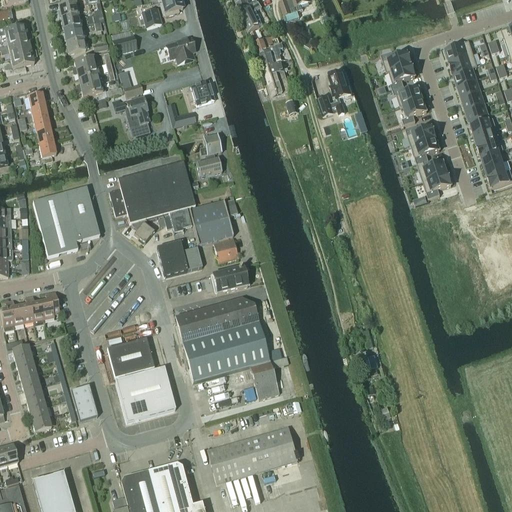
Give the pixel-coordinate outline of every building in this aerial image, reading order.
[(28,4),(27,0),(2,0),(4,9),(28,4)] [(86,9),(96,7),(95,3),(99,2),(98,0),(84,0),(85,4),(86,9)] [(182,12),(182,11),(179,0),(176,0),(161,4),(166,20),(178,16),(178,13),(182,12)] [(254,0),(247,0),(235,4),(239,13),(249,34),(259,29),(253,15),(261,11),(258,5),(257,5),(254,0)] [(299,20),(298,16),(297,14),(302,12),(300,7),(309,4),(308,0),(291,0),(292,1),(278,5),(283,19),(285,18),(285,20),(287,24),(299,20)] [(60,21),(77,17),(77,15),(80,10),(79,6),(75,6),(75,5),(58,9),(60,21)] [(0,27),(13,25),(10,10),(0,11),(0,27)] [(157,11),(141,16),(145,32),(162,27),(157,11)] [(63,33),(80,29),(77,17),(60,21),(63,33)] [(17,31),(16,26),(0,29),(0,38),(4,38),(5,43),(30,38),(30,34),(26,35),(25,29),(17,31)] [(65,45),(82,41),(80,29),(63,33),(65,45)] [(511,29),(500,34),(505,46),(511,43),(511,29)] [(253,43),(258,41),(254,33),(249,36),(253,43)] [(1,54),(29,48),(28,42),(31,41),(30,38),(5,43),(7,49),(0,50),(1,54)] [(258,56),(268,53),(267,51),(275,48),(279,47),(277,41),(275,41),(274,38),(254,45),(258,56)] [(115,58),(137,53),(133,40),(112,46),(115,58)] [(68,57),(85,53),(82,41),(65,45),(68,57)] [(190,43),(165,50),(169,63),(175,61),(177,68),(192,63),(193,61),(191,56),(193,55),(192,51),(193,51),(193,50),(193,48),(192,45),(190,43)] [(468,44),(444,52),(448,65),(472,57),(468,44)] [(94,55),(107,52),(106,46),(92,49),(94,55)] [(268,53),(258,56),(260,62),(261,62),(263,69),(281,65),(279,58),(281,57),(279,52),(283,51),(281,46),(279,47),(275,48),(267,51),(268,53)] [(31,54),(29,48),(1,54),(2,58),(9,57),(10,62),(35,56),(34,53),(31,54)] [(392,55),(380,59),(386,77),(388,76),(411,68),(407,56),(393,61),(392,55)] [(7,80),(19,77),(18,70),(33,67),(32,61),(36,60),(35,56),(10,62),(11,68),(4,69),(7,80)] [(472,57),(448,65),(452,77),(476,69),(472,57)] [(72,75),(95,69),(93,60),(73,65),(74,71),(71,71),(72,75)] [(283,72),(281,65),(263,69),(265,79),(284,74),(287,73),(287,70),(283,72)] [(411,68),(388,76),(392,87),(390,88),(392,94),(403,90),(401,84),(414,80),(411,68)] [(97,78),(95,69),(72,75),(73,78),(76,78),(78,83),(97,78)] [(476,69),(452,77),(456,89),(476,82),(472,71),(476,69)] [(268,87),(286,82),(284,74),(265,79),(268,87)] [(338,101),(350,97),(343,74),(328,79),(331,89),(329,89),(333,100),(335,99),(337,104),(329,107),(327,99),(317,103),(322,120),(333,116),(331,111),(335,110),(338,118),(343,116),(340,108),(338,101)] [(76,92),(99,86),(97,78),(78,83),(79,88),(76,89),(76,92)] [(272,100),(290,95),(286,82),(268,87),(271,96),(272,100)] [(476,82),(456,89),(460,101),(480,94),(476,82)] [(207,85),(190,90),(196,109),(213,104),(207,85)] [(102,86),(99,86),(76,92),(77,96),(81,95),(82,100),(105,95),(102,86)] [(123,92),(126,101),(142,96),(139,88),(123,92)] [(403,90),(392,94),(394,100),(396,99),(400,111),(402,110),(422,103),(418,91),(405,96),(403,90)] [(120,91),(115,92),(106,94),(108,100),(121,97),(120,91)] [(480,94),(460,101),(464,113),(484,106),(480,94)] [(42,96),(27,100),(30,112),(45,109),(42,96)] [(104,101),(96,103),(98,112),(106,110),(104,101)] [(149,136),(146,126),(148,126),(145,116),(146,115),(142,102),(127,107),(126,105),(123,106),(119,107),(118,102),(112,104),(115,115),(127,111),(130,120),(135,140),(149,136)] [(406,122),(401,123),(403,129),(415,125),(413,120),(426,115),(422,103),(402,110),(406,122)] [(293,104),(286,106),(289,118),(297,115),(293,104)] [(484,106),(464,113),(468,125),(488,119),(484,106)] [(45,109),(30,112),(33,124),(47,121),(45,109)] [(195,119),(178,124),(180,129),(207,122),(205,116),(195,119)] [(47,121),(33,124),(36,136),(50,133),(47,121)] [(492,122),(470,129),(473,140),(496,133),(492,122)] [(416,129),(404,133),(410,150),(435,142),(431,130),(418,134),(416,129)] [(50,133),(36,136),(39,148),(53,145),(50,133)] [(496,133),(473,140),(476,150),(499,143),(496,133)] [(215,161),(214,157),(221,155),(217,138),(202,142),(204,152),(199,153),(200,160),(204,159),(205,164),(195,166),(199,181),(221,175),(217,161),(215,161)] [(435,142),(410,150),(416,168),(428,164),(426,158),(439,154),(435,142)] [(499,143),(476,150),(480,161),(500,154),(503,154),(499,143)] [(53,145),(39,148),(41,161),(51,158),(56,157),(53,145)] [(500,154),(480,161),(483,171),(501,165),(502,165),(504,165),(500,154)] [(428,164),(416,168),(422,185),(447,177),(443,165),(430,170),(428,164)] [(128,227),(130,226),(145,222),(168,216),(186,212),(194,209),(183,165),(116,182),(119,192),(108,195),(114,220),(125,217),(128,227)] [(501,165),(483,171),(487,181),(505,175),(502,165),(501,165)] [(505,175),(487,181),(490,192),(511,184),(511,181),(509,173),(505,175)] [(447,177),(422,185),(428,203),(439,199),(437,193),(451,189),(447,177)] [(196,184),(190,185),(192,192),(198,190),(196,184)] [(74,245),(75,245),(99,239),(86,191),(32,205),(47,261),(76,253),(74,245)] [(236,217),(233,203),(224,206),(223,204),(188,213),(198,249),(232,240),(233,240),(227,219),(236,217)] [(5,212),(5,211),(0,211),(0,222),(10,222),(10,212),(5,212)] [(174,236),(183,234),(182,232),(191,230),(186,212),(168,216),(174,236)] [(0,232),(10,232),(10,222),(0,222),(0,232)] [(144,247),(153,235),(144,228),(145,226),(145,222),(130,226),(131,229),(136,233),(132,238),(144,247)] [(0,242),(11,242),(10,232),(0,232),(0,242)] [(27,242),(27,232),(18,232),(19,242),(27,242)] [(11,253),(11,242),(0,242),(0,253),(7,253),(11,253)] [(217,266),(237,261),(233,242),(212,247),(217,266)] [(80,254),(90,251),(88,244),(78,247),(80,254)] [(182,255),(179,245),(157,251),(156,252),(162,278),(164,279),(201,270),(196,251),(182,255)] [(11,253),(7,253),(0,253),(0,263),(7,263),(7,264),(12,263),(11,253)] [(22,278),(28,277),(28,263),(19,263),(20,267),(22,278)] [(216,297),(247,289),(242,270),(211,278),(216,297)] [(44,322),(54,320),(53,318),(59,316),(55,295),(45,297),(46,303),(40,304),(44,322)] [(34,305),(33,299),(29,300),(34,324),(33,324),(34,330),(44,328),(43,322),(44,322),(40,304),(34,305)] [(24,326),(33,324),(34,324),(29,300),(26,301),(27,307),(20,308),(24,326)] [(193,387),(249,371),(249,370),(269,365),(254,308),(241,301),(179,319),(193,371),(189,372),(193,387)] [(14,309),(13,303),(9,304),(14,328),(24,326),(20,308),(14,309)] [(0,313),(4,335),(14,333),(13,328),(14,328),(9,304),(5,305),(7,311),(0,311),(0,313)] [(369,338),(367,334),(362,335),(367,352),(373,350),(369,338)] [(113,382),(152,372),(145,342),(106,352),(113,382)] [(15,364),(31,359),(28,349),(12,353),(15,364)] [(368,361),(366,355),(355,358),(360,376),(370,373),(370,372),(371,372),(372,374),(373,378),(378,377),(376,370),(377,370),(374,359),(368,361)] [(18,374),(34,369),(31,359),(15,364),(18,374)] [(288,367),(286,360),(269,365),(249,370),(249,371),(258,403),(278,397),(271,372),(288,367)] [(20,384),(37,380),(34,369),(18,374),(20,384)] [(125,426),(175,413),(164,371),(114,384),(125,426)] [(23,394),(39,390),(37,380),(20,384),(23,394)] [(70,394),(79,425),(96,420),(88,389),(70,394)] [(26,404),(42,400),(39,390),(23,394),(26,404)] [(59,399),(61,405),(65,404),(66,404),(70,403),(68,396),(59,399)] [(29,414),(45,410),(42,400),(26,404),(29,414)] [(31,424),(48,420),(45,410),(29,414),(31,424)] [(381,423),(390,420),(387,410),(378,412),(381,423)] [(34,435),(50,430),(48,420),(31,424),(34,435)] [(288,430),(213,452),(207,454),(216,488),(223,486),(298,464),(288,430)] [(12,449),(2,451),(7,469),(17,466),(12,449)] [(178,467),(149,475),(158,511),(204,511),(203,506),(194,508),(183,470),(178,467)] [(124,481),(121,487),(125,500),(128,511),(158,511),(149,475),(124,481)] [(72,511),(62,476),(31,484),(39,511),(72,511)] [(24,511),(20,498),(18,488),(0,493),(0,511),(24,511)] [(128,511),(125,500),(112,504),(114,511),(128,511)]
